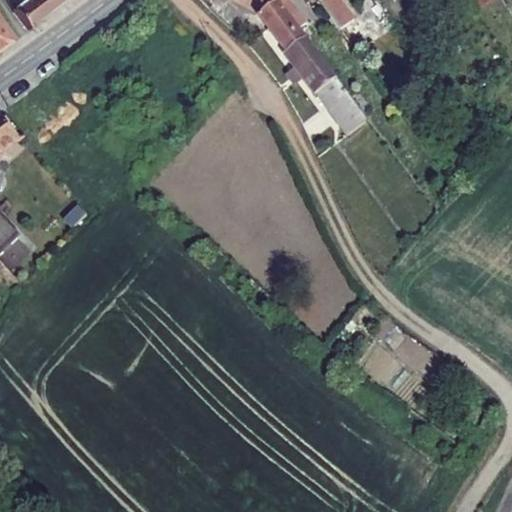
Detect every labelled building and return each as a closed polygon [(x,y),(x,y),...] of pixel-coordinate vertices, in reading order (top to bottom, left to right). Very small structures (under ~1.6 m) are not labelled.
[(28,0),(12,13),(26,34),(70,0),(28,0)] [(264,14),(274,28),(292,14),(282,1),(283,0),(205,0),(216,9),(228,0),(265,0),(271,8),(264,14)] [(295,0),(283,0),(282,1),(292,14),(303,28),(309,23),(295,0)] [(320,0),(346,35),(360,24),(342,0),(320,0)] [(472,0),(479,9),(493,0),(472,0)] [(321,93),(352,137),(373,122),(303,28),(292,14),(274,28),(292,53),(290,55),(320,94),(321,93)] [(0,26),(0,51),(12,44),(0,26)] [(0,115),(0,147),(6,154),(21,143),(0,115)] [(0,219),(0,158),(6,154),(0,147),(0,263),(19,284),(42,263),(0,219)]
